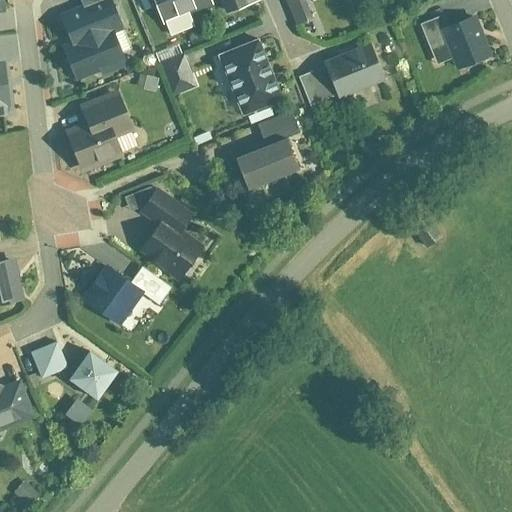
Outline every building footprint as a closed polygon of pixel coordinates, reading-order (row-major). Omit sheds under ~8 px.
[(121,0),(79,0),(85,15),(112,6),(122,3),(121,0)] [(207,0),(150,0),(163,30),(211,9),(207,0)] [(261,0),(218,0),(226,18),(263,5),(261,0)] [(132,67),(112,6),(85,15),(56,23),(77,83),(132,67)] [(475,15),(443,27),(459,71),(491,59),(475,15)] [(258,47),(219,61),(242,118),(280,104),(258,47)] [(386,83),(375,48),(326,66),(338,100),(386,83)] [(183,59),(162,67),(174,97),(195,89),(183,59)] [(6,60),(0,61),(0,111),(3,111),(2,105),(11,104),(6,60)] [(86,126),(65,132),(81,175),(120,161),(113,143),(133,136),(119,95),(79,107),(86,126)] [(237,169),(246,195),(299,176),(291,151),(237,169)] [(140,216),(178,240),(192,220),(153,195),(140,216)] [(427,215),(412,226),(431,253),(447,242),(427,215)] [(160,229),(142,259),(181,283),(200,254),(178,240),(160,229)] [(0,312),(21,306),(12,263),(1,265),(0,261),(0,312)] [(142,291),(102,267),(77,308),(118,331),(142,291)] [(114,374),(88,356),(71,381),(96,400),(114,374)] [(0,385),(0,431),(36,419),(22,382),(1,389),(0,385)]
